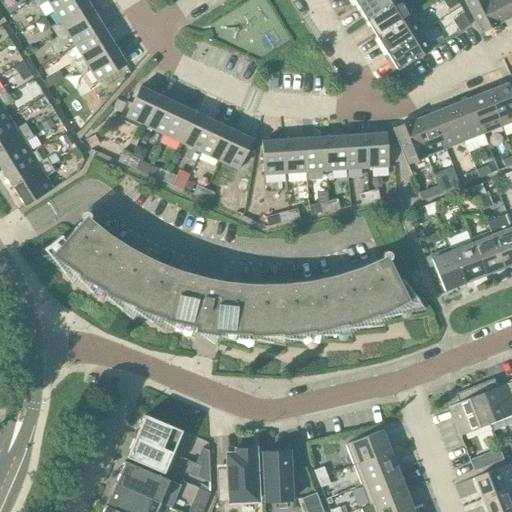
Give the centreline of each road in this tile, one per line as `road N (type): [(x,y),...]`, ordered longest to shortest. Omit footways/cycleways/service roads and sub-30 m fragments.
road 1 (residential): [(139,366),(258,417),(417,371)]
road 2 (residential): [(367,111),(271,114),(148,43)]
road 3 (residential): [(511,46),(367,111)]
road 4 (residential): [(77,511),(139,366)]
road 5 (residential): [(459,511),(417,371)]
road 6 (unknown): [(173,381),(124,511)]
road 7 (tertiary): [(0,469),(24,402),(23,336)]
road 8 (residential): [(367,111),(307,0)]
road 9 (residential): [(139,366),(76,341),(23,336)]
